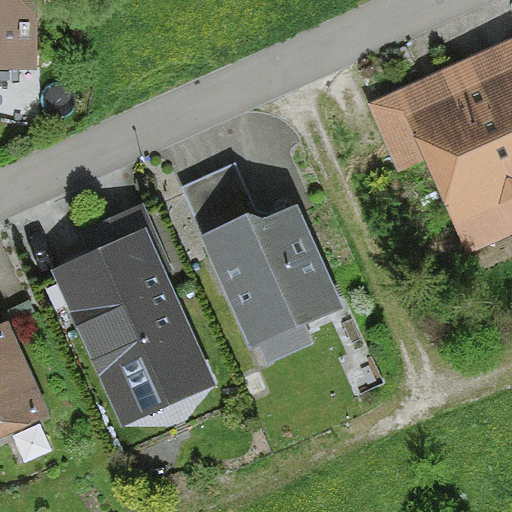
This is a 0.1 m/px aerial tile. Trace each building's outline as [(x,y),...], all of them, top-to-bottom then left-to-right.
[(0,0),(0,66),(26,66),(25,0),(0,0)] [(458,227),(511,202),(511,71),(432,107),(424,89),(373,111),(398,166),(425,154),(458,227)] [(252,343),(329,309),(288,219),(261,231),(246,225),(207,243),(252,343)] [(169,377),(192,367),(137,246),(60,280),(112,395),(161,400),(169,377)] [(0,433),(36,417),(0,337),(0,433)]
